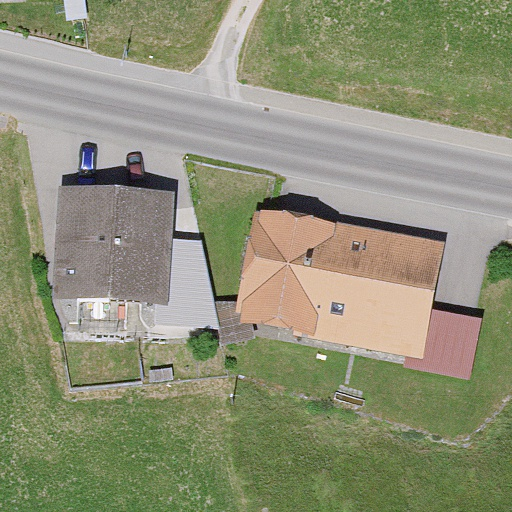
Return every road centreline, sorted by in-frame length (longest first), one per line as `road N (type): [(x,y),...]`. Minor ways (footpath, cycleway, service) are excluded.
road 1 (tertiary): [(199,117),(511,186)]
road 2 (tertiary): [(0,74),(199,117)]
road 3 (residential): [(199,117),(245,0)]
